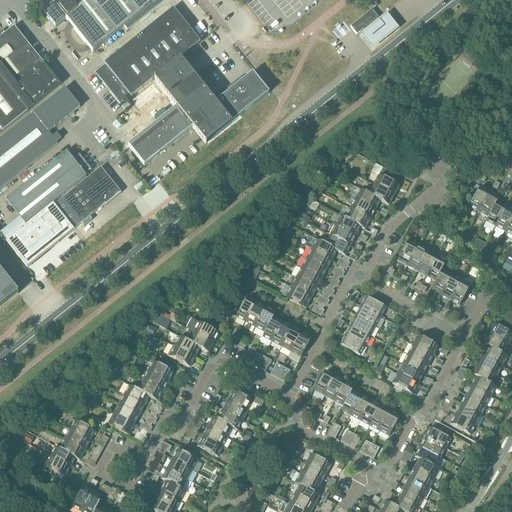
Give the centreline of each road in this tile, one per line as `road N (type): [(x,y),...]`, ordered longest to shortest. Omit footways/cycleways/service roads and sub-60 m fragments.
road 1 (secondary): [(453,0),(0,362)]
road 2 (residential): [(291,395),(219,359),(145,459)]
road 3 (residential): [(357,272),(402,216),(460,165),(495,163),(511,172)]
road 4 (unclassified): [(119,133),(10,0)]
road 5 (residential): [(460,339),(389,465),(364,469)]
road 6 (residential): [(460,339),(410,310),(412,298),(357,272)]
